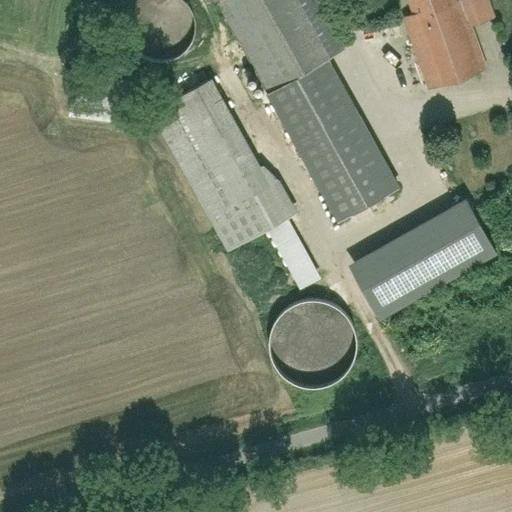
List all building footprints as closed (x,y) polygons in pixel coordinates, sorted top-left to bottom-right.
[(194,11),(186,1),(183,0),(136,0),(131,5),(125,16),(122,29),(124,41),(130,53),(139,62),(151,67),(164,68),(177,64),(187,57),(195,46),(198,34),(198,22),(194,11)] [(336,223),(398,189),(328,59),(345,49),(317,0),(203,0),(209,10),(215,7),(336,223)] [(474,0),(467,3),(465,0),(415,0),(422,18),(407,23),(435,99),(499,75),(483,32),(504,24),(495,0),(474,0)] [(151,98),(234,255),(299,220),(216,64),(151,98)] [(80,76),(74,122),(142,130),(147,84),(80,76)] [(495,256),(464,200),(347,265),(379,321),(495,256)]
